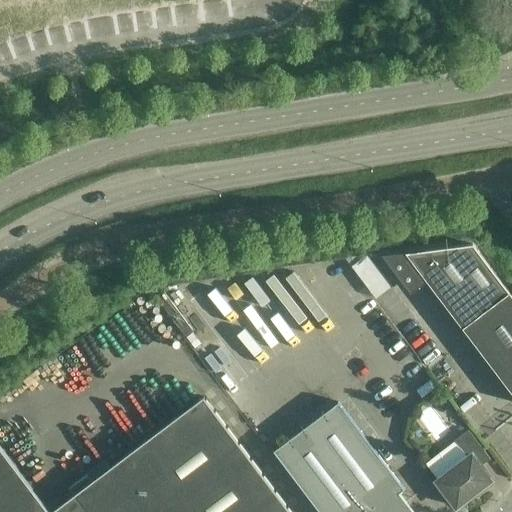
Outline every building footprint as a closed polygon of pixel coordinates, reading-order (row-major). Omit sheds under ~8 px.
[(509,293),(472,245),(382,256),(411,293),(426,281),(462,328),(509,293)] [(193,331),(163,292),(155,298),(185,337),(193,331)] [(511,394),(511,296),(509,293),(462,328),(511,394)] [(88,511),(290,511),(203,397),(75,494),(88,511)] [(413,511),(399,493),(404,489),(338,402),(274,451),(319,511),(413,511)] [(490,459),(468,430),(454,441),(467,458),(451,471),(446,470),(440,475),(439,479),(437,481),(456,507),(491,481),(480,466),(490,459)] [(49,511),(0,446),(0,511),(88,511),(75,494),(50,511),(49,511)]
